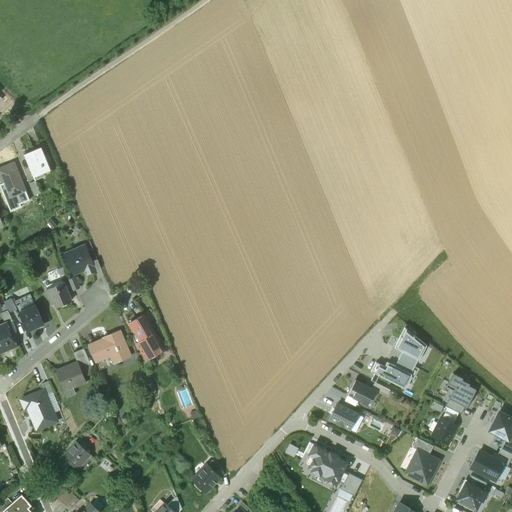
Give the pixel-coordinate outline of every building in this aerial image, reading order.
[(41,147),(24,154),(33,177),(50,170),(41,147)] [(14,161),(0,167),(0,175),(0,177),(1,179),(2,178),(4,183),(0,184),(0,185),(11,211),(21,207),(20,204),(29,200),(26,191),(14,161)] [(40,193),(35,181),(29,183),(34,196),(40,193)] [(86,247),(77,250),(77,251),(66,256),(73,274),(85,270),(87,274),(95,271),(92,262),(86,247)] [(101,269),(97,260),(92,262),(95,271),(101,269)] [(68,277),(63,267),(58,269),(62,279),(68,277)] [(75,277),(69,279),(73,289),(79,287),(75,277)] [(63,282),(46,290),(50,300),(53,299),(57,307),(71,301),(63,282)] [(20,312),(35,305),(31,295),(13,302),(16,309),(15,309),(16,313),(20,312)] [(12,298),(4,301),(9,312),(15,309),(16,309),(13,302),(12,298)] [(35,305),(20,312),(27,330),(43,323),(35,305)] [(146,319),(138,323),(136,319),(130,323),(140,341),(137,343),(146,357),(162,347),(146,319)] [(7,322),(0,324),(0,353),(17,346),(7,322)] [(402,352),(418,360),(419,360),(427,345),(404,328),(394,348),(402,352)] [(108,337),(89,345),(96,362),(115,354),(118,362),(131,356),(120,331),(108,336),(108,337)] [(84,348),(73,352),(77,362),(78,362),(84,377),(94,373),(84,348)] [(418,360),(402,352),(399,359),(414,367),(418,360)] [(395,366),(411,374),(414,367),(399,359),(395,366)] [(77,362),(56,371),(65,391),(86,382),(84,377),(78,362),(77,362)] [(411,374),(395,366),(387,362),(385,367),(376,362),(371,371),(404,389),(412,374),(411,374)] [(449,399),(465,407),(467,408),(477,388),(462,380),(463,378),(453,374),(447,387),(453,391),(449,399)] [(371,388),(355,380),(347,396),(368,407),(376,390),(371,388)] [(49,382),(41,384),(44,390),(47,395),(53,393),(49,382)] [(390,391),(374,383),(371,388),(376,390),(388,396),(390,391)] [(44,390),(21,399),(25,409),(28,408),(37,430),(57,422),(47,395),(44,390)] [(465,407),(449,399),(445,406),(461,414),(465,407)] [(443,411),(445,406),(434,402),(432,407),(443,411)] [(360,416),(336,405),(329,421),(353,432),(360,416)] [(511,433),(511,418),(499,412),(490,431),(506,439),(508,441),(511,436),(511,433)] [(455,419),(445,414),(442,419),(453,424),(455,419)] [(442,419),(441,418),(432,436),(449,444),(458,426),(453,424),(442,419)] [(508,441),(506,439),(501,449),(511,454),(511,436),(508,441)] [(433,446),(416,438),(412,448),(416,449),(429,456),(433,446)] [(90,455),(77,442),(63,457),(70,463),(74,467),(76,469),(80,466),(87,459),(90,455)] [(339,456),(313,443),(307,454),(314,457),(308,469),(326,478),(325,480),(335,486),(337,482),(342,472),(348,461),(339,456)] [(429,456),(416,449),(404,473),(427,485),(439,461),(429,456)] [(506,461),(503,465),(507,467),(511,457),(511,454),(501,449),(497,457),(506,461)] [(506,461),(497,457),(494,455),(493,458),(479,452),(471,469),(495,481),(503,465),(506,461)] [(87,459),(80,466),(84,470),(91,463),(87,459)] [(220,467),(213,460),(208,465),(215,472),(220,467)] [(215,472),(208,465),(192,480),(205,493),(221,477),(215,472)] [(348,475),(342,472),(337,482),(344,485),(341,489),(354,496),(362,480),(349,473),(348,475)] [(467,483),(483,491),(487,484),(471,476),(467,483)] [(483,491),(466,482),(456,500),(476,510),(485,492),(483,491)] [(65,491),(57,499),(61,503),(69,495),(65,491)] [(80,501),(71,493),(62,503),(66,507),(68,505),(72,509),(80,501)] [(12,503),(1,511),(30,511),(28,509),(31,506),(21,495),(12,503)] [(175,498),(168,505),(174,511),(179,511),(182,509),(177,497),(175,498)] [(8,499),(0,505),(0,511),(1,511),(12,503),(8,499)] [(160,500),(151,510),(153,511),(157,511),(165,504),(160,500)] [(247,511),(250,510),(242,502),(237,506),(239,508),(240,507),(244,511),(247,511)] [(174,511),(168,505),(165,503),(165,504),(157,511),(174,511)] [(409,508),(399,503),(393,511),(411,511),(408,510),(409,508)]
